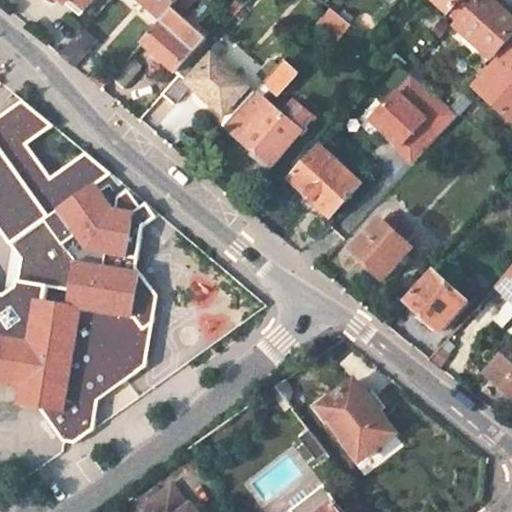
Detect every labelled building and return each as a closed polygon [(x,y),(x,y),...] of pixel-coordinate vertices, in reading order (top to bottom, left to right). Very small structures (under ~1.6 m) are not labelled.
[(194,0),(182,0),(146,38),(178,68),(195,49),(183,37),(195,22),(184,12),(194,0)] [(146,0),(160,13),(171,0),(146,0)] [(355,0),(354,0),(346,10),(356,19),(365,8),(355,0)] [(440,0),(451,10),(459,0),(440,0)] [(491,57),(511,33),(511,18),(491,0),(480,0),(458,26),(491,57)] [(86,25),(63,51),(76,62),(99,37),(86,25)] [(227,113),(253,85),(220,54),(228,45),(216,35),(165,89),(177,99),(193,82),(227,113)] [(511,121),(511,120),(511,41),(510,40),(471,83),(511,121)] [(132,54),(115,72),(127,84),(144,66),(132,54)] [(283,63),(277,58),(262,75),(267,80),(283,63)] [(283,63),(267,80),(227,123),(254,148),(252,152),(271,169),(305,133),(307,130),(287,112),(268,95),(275,87),(281,91),(300,71),(286,59),(283,63)] [(107,64),(94,77),(103,85),(115,72),(107,64)] [(414,76),(374,118),(401,145),(398,148),(413,162),(458,113),(414,76)] [(23,387),(22,395),(32,408),(43,410),(65,441),(76,442),(93,428),(96,418),(78,393),(84,389),(78,381),(102,364),(104,366),(116,358),(129,358),(137,372),(147,366),(147,358),(141,351),(144,329),(154,323),(154,316),(148,308),(151,288),(142,273),(133,272),(135,258),(138,258),(144,225),(156,217),(147,204),(141,208),(137,203),(129,191),(119,199),(117,210),(99,185),(113,175),(87,153),(42,185),(19,153),(55,127),(24,101),(0,117),(0,228),(12,245),(23,259),(19,287),(5,296),(0,295),(0,379),(3,384),(23,387)] [(292,107),(287,112),(307,130),(305,133),(307,135),(320,120),(301,103),(294,110),(292,107)] [(331,216),(362,184),(322,146),(290,179),(331,216)] [(414,246),(384,218),(355,250),(385,277),(414,246)] [(511,296),(511,270),(499,285),(511,296)] [(442,327),(467,299),(436,271),(409,299),(442,327)] [(511,392),(511,344),(488,371),(511,392)] [(84,389),(108,372),(104,366),(102,364),(78,381),(84,389)] [(277,387),(288,401),(290,400),(292,395),(293,391),(292,387),(286,380),(277,387)] [(362,459),(396,433),(356,381),(322,408),(362,459)] [(19,408),(33,410),(32,408),(22,395),(21,395),(19,408)] [(310,431),(300,438),(317,461),(328,453),(310,431)] [(191,507),(174,485),(144,507),(146,511),(197,511),(194,506),(191,507)] [(342,511),(345,511),(327,487),(293,511),(342,511)]
